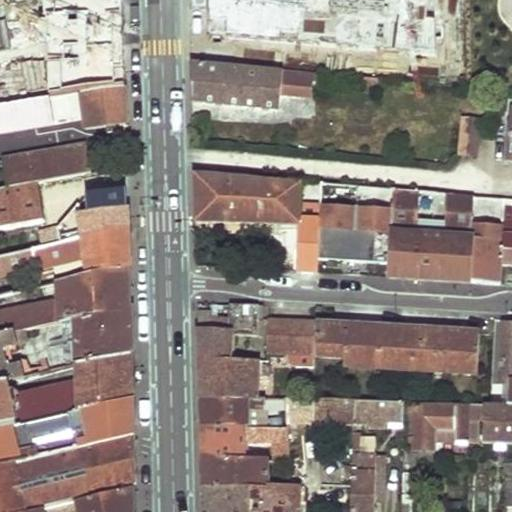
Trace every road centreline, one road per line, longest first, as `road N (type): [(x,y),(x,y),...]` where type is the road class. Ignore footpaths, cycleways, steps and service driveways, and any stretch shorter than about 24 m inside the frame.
road 1 (residential): [(169,284),(511,306)]
road 2 (tertiary): [(169,284),(161,0)]
road 3 (tertiary): [(174,511),(169,284)]
